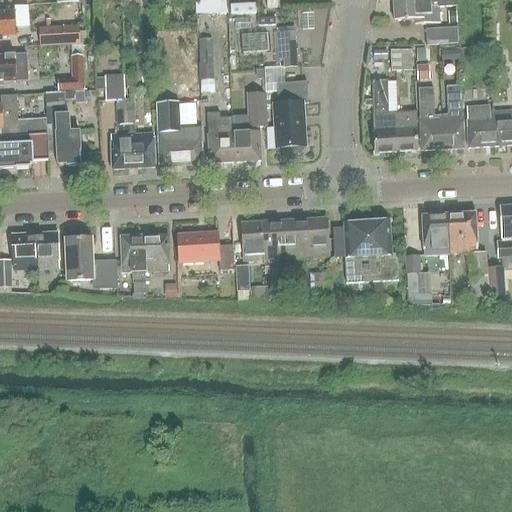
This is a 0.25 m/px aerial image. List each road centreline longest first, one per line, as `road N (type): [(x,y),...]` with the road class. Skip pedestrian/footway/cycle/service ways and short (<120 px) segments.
road 1 (unclassified): [(342,189),(0,206)]
road 2 (residential): [(342,189),(339,94),(355,0)]
road 3 (unclassified): [(511,182),(342,189)]
